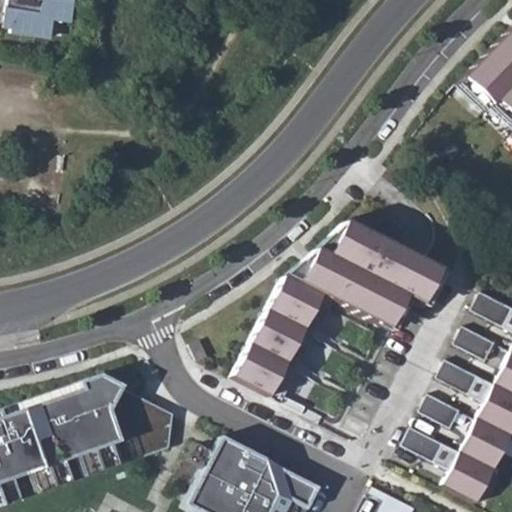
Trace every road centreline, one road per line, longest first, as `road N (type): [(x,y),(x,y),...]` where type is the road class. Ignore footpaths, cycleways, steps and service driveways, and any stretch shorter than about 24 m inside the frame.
road 1 (residential): [(407,0),(255,184),(107,275),(0,310)]
road 2 (residential): [(146,316),(215,285),(295,226),(488,0)]
road 3 (residential): [(333,511),(344,490),(339,472),(198,401),(146,316)]
road 4 (residential): [(0,360),(146,316)]
